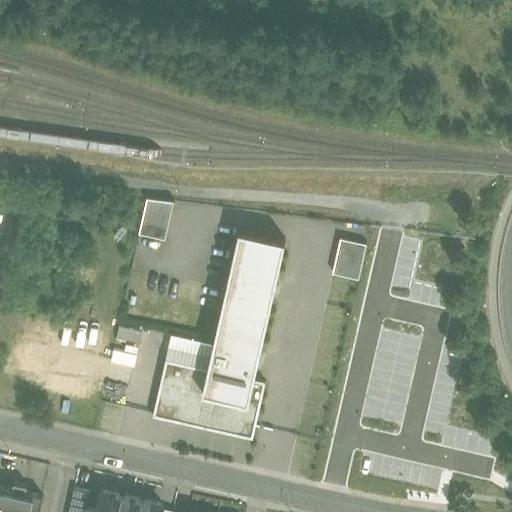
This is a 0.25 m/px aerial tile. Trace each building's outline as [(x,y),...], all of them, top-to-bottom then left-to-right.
[(175,200),(149,196),(141,232),(167,237),(175,200)] [(287,238),(241,227),(210,366),(204,389),(251,399),(256,377),(287,238)] [(368,242),(342,236),(334,271),(360,277),(368,242)] [(210,366),(171,358),(166,384),(162,383),(155,414),(254,436),(267,379),(256,377),(251,399),(204,389),(210,366)] [(14,487),(0,483),(0,511),(40,511),(45,493),(27,489),(29,482),(16,479),(14,487)] [(76,486),(69,511),(86,511),(92,490),(76,486)] [(129,511),(134,495),(103,488),(97,511),(129,511)] [(161,511),(164,502),(134,495),(129,511),(161,511)]
